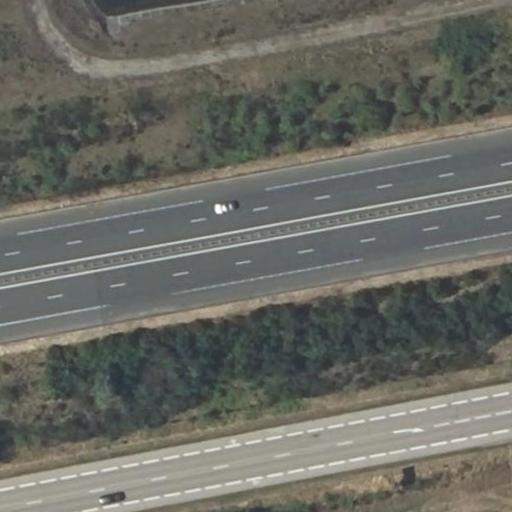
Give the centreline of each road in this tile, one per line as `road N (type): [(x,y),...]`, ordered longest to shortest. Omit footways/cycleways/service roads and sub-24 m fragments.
road 1 (primary): [(511,411),(0,509)]
road 2 (motorway): [(511,163),(0,256)]
road 3 (motorway): [(0,306),(511,214)]
